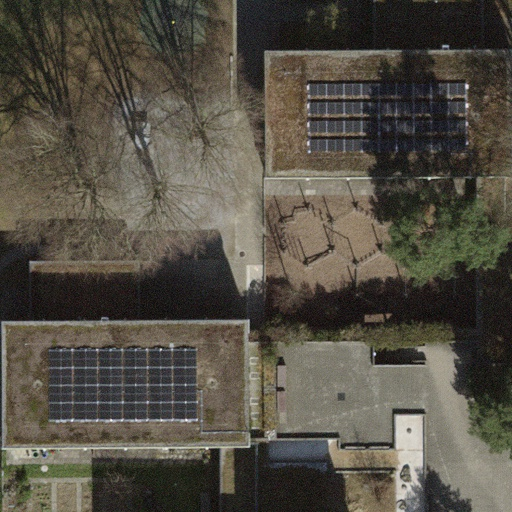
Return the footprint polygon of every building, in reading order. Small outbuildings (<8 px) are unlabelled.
[(387,60),(275,61),(276,190),(485,188),(510,188),(511,187),(511,59),(491,59),(491,2),(386,3),(387,60)] [(485,188),(487,349),(487,374),(511,373),(511,187),(510,188),(485,188)] [(43,328),(14,328),(16,455),(225,453),(246,452),(260,452),(259,351),(259,326),(150,327),(149,268),(43,270),(43,328)] [(402,438),(396,340),(301,345),(307,444),(402,438)] [(272,511),(271,452),(260,452),(246,452),(225,453),(225,511),(272,511)]
